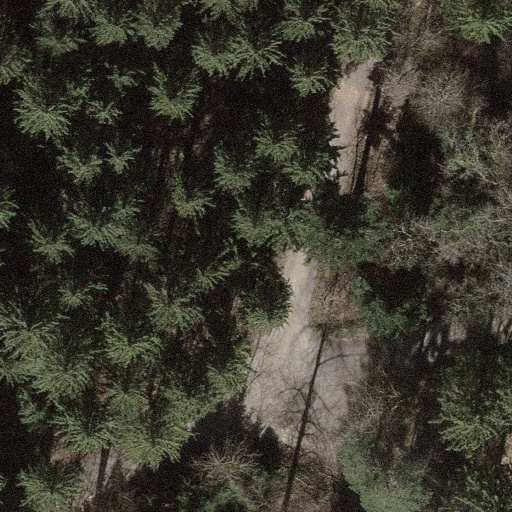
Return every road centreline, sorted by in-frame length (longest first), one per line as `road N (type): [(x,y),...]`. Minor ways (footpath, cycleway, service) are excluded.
road 1 (track): [(398,0),(359,69),(296,294),(283,382)]
road 2 (track): [(283,382),(25,511)]
road 3 (track): [(283,382),(372,463),(407,511)]
